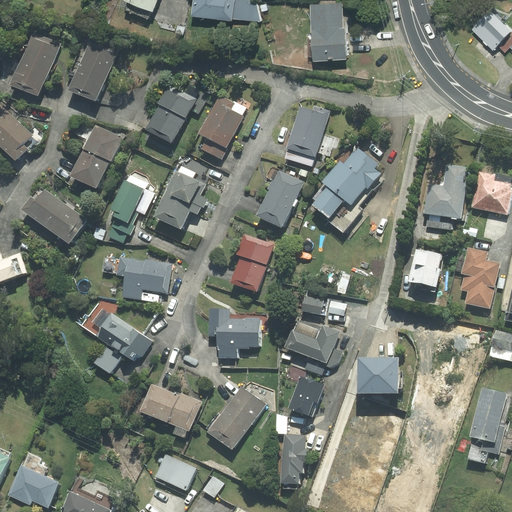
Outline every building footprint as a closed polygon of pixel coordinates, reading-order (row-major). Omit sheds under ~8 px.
[(157,0),(124,0),(125,0),(128,1),(124,9),(148,19),(151,11),(152,12),(157,0)] [(194,0),(192,15),(231,21),(232,19),(260,22),(255,0),(194,0)] [(344,1),(311,4),(316,61),(349,58),(344,1)] [(510,31),(489,12),(472,30),(493,50),(497,45),(510,31)] [(511,44),(511,33),(510,31),(497,45),(505,52),(510,47),(511,44)] [(63,43),(32,32),(11,90),(42,101),(63,43)] [(122,52),(90,39),(69,94),(101,106),(122,52)] [(171,83),(147,133),(174,147),(199,96),(171,83)] [(210,156),(225,163),(250,112),(220,98),(202,136),(217,143),(210,156)] [(0,103),(0,145),(21,164),(41,142),(0,103)] [(330,158),(334,147),(336,148),(339,139),(325,134),(332,114),(317,109),(316,114),(303,109),(286,159),(313,168),(318,154),(330,158)] [(126,141),(96,127),(84,152),(114,166),(126,141)] [(354,211),(388,175),(357,146),(322,184),(329,190),(313,207),(344,236),(361,217),(354,211)] [(111,170),(83,155),(70,179),(99,194),(111,170)] [(428,184),(424,213),(428,214),(453,218),(461,219),(469,169),(447,166),(443,186),(428,184)] [(201,193),(207,181),(181,169),(158,219),(184,231),(191,216),(204,222),(214,199),(201,193)] [(511,181),(511,178),(479,172),(472,207),(507,214),(511,191),(510,190),(511,181)] [(305,184),(278,174),(274,183),(258,221),(285,232),(305,184)] [(126,244),(134,225),(150,188),(129,179),(113,216),(118,218),(110,238),(126,244)] [(41,188),(23,212),(72,247),(90,223),(41,188)] [(453,218),(428,214),(426,226),(451,230),(453,218)] [(246,237),(239,258),(242,259),(233,285),(260,294),(276,246),(246,237)] [(5,261),(0,248),(0,286),(29,276),(22,255),(5,261)] [(466,302),(490,308),(500,263),(486,260),(487,252),(468,248),(462,273),(465,274),(461,290),(468,291),(466,302)] [(441,255),(416,250),(409,282),(422,284),(421,289),(435,292),(440,269),(438,269),(441,255)] [(120,261),(118,281),(126,282),(124,302),(144,304),(145,292),(169,295),(172,266),(120,261)] [(348,295),(351,276),(336,274),(333,293),(348,295)] [(325,300),(306,297),(303,315),(323,318),(325,300)] [(349,304),(331,301),(328,316),(346,319),(349,304)] [(138,366),(154,342),(113,315),(115,313),(100,303),(84,328),(99,338),(98,340),(109,347),(96,366),(113,377),(126,358),(138,366)] [(240,350),(261,351),(262,318),(231,317),(231,311),(212,311),(211,338),(219,339),(219,360),(240,360),(240,350)] [(329,367),(338,364),(343,352),(333,348),(339,332),(323,326),(320,332),(296,322),(286,346),(312,357),(307,369),(322,375),(326,366),(329,367)] [(511,333),(496,330),(489,356),(511,361),(511,333)] [(484,334),(466,333),(465,345),(483,346),(484,334)] [(427,374),(427,398),(463,398),(463,352),(436,352),(436,374),(427,374)] [(402,388),(403,371),(398,371),(398,358),(358,358),(357,393),(397,393),(397,388),(402,388)] [(324,385),(300,376),(288,408),(312,417),(324,385)] [(204,405),(155,387),(145,416),(193,434),(204,405)] [(511,395),(482,388),(469,437),(473,438),(467,459),(485,464),(488,452),(510,458),(511,450),(511,433),(502,431),(511,395)] [(212,433),(211,436),(237,454),(269,407),(243,389),(224,416),(219,413),(208,430),(212,433)] [(388,414),(369,406),(365,415),(384,422),(388,414)] [(367,417),(344,408),(332,438),(355,447),(367,417)] [(305,448),(306,435),(284,434),(282,482),(284,482),(284,488),(297,488),(297,483),(299,483),(299,473),(303,473),(304,463),(309,463),(310,448),(305,448)] [(0,486),(15,457),(0,449),(0,486)] [(200,472),(167,456),(157,478),(190,494),(200,472)] [(9,495),(33,508),(35,503),(52,511),(65,487),(24,466),(9,495)] [(224,485),(212,477),(204,490),(215,498),(224,485)] [(65,511),(115,511),(120,502),(99,492),(97,497),(89,494),(87,498),(75,492),(65,511)]
